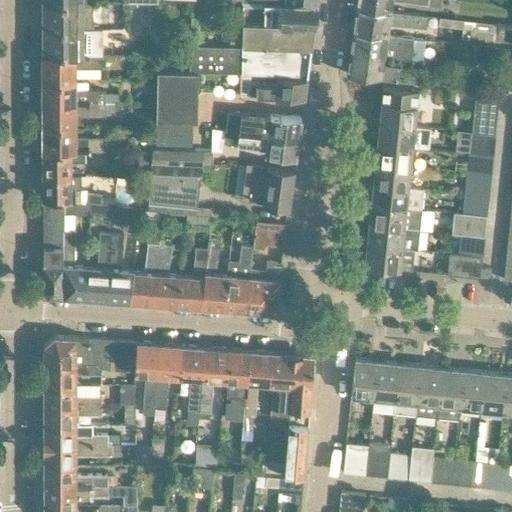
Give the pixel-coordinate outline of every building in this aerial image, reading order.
[(317,1),(271,0),(242,0),(242,20),(314,21),(317,1)] [(357,0),(356,7),(390,11),(391,0),(399,0),(428,3),(428,0),(357,0)] [(82,2),(82,1),(42,2),(42,28),(62,28),(93,27),(93,2),(82,2)] [(428,15),(390,11),(356,7),(353,30),(387,34),(388,24),(426,28),(428,15)] [(192,16),(191,29),(199,29),(199,17),(192,16)] [(439,16),(438,25),(461,27),(461,36),(493,39),(495,23),(439,16)] [(189,70),(196,70),(307,73),(314,21),(242,20),(242,35),(230,35),(230,45),(190,44),(189,70)] [(62,28),(42,28),(42,54),(102,54),(102,28),(93,27),(62,28)] [(353,30),(350,52),(384,56),(411,59),(411,58),(413,37),(387,34),(353,30)] [(350,53),(347,73),(378,77),(384,77),(432,83),(433,70),(382,64),(383,57),(350,53)] [(122,54),(102,54),(42,54),(42,78),(75,78),(75,76),(75,67),(122,67),(122,54)] [(196,70),(189,70),(156,69),(155,119),(195,120),(196,70)] [(238,94),(303,96),(306,77),(277,76),(277,84),(250,83),(239,83),(238,94)] [(457,76),(456,85),(467,86),(468,77),(457,76)] [(75,78),(42,78),(42,102),(104,102),(104,92),(104,88),(86,88),(86,79),(75,79),(75,78)] [(383,85),(381,100),(379,121),(414,125),(418,88),(383,85)] [(476,88),(471,131),(494,133),(499,91),(499,90),(476,88)] [(117,92),(104,92),(104,102),(114,102),(117,102),(117,92)] [(104,102),(42,102),(42,124),(75,124),(75,114),(104,114),(114,114),(114,102),(104,102)] [(298,138),(301,116),(270,113),(229,109),(226,128),(238,130),(298,138)] [(191,122),(155,121),(154,142),(190,143),(191,122)] [(377,141),(412,145),(429,147),(431,127),(414,125),(379,121),(377,141)] [(75,124),(42,124),(43,150),(85,149),(106,149),(116,149),(116,136),(75,137),(75,124)] [(212,126),(211,150),(222,151),(224,128),(212,126)] [(298,138),(238,130),(237,143),(265,146),(265,152),(295,157),(298,138)] [(492,153),(494,133),(471,131),(469,151),(492,153)] [(377,141),(375,162),(410,165),(412,145),(377,141)] [(85,149),(43,150),(43,173),(74,173),(74,160),(85,160),(85,149)] [(202,150),(192,150),(165,149),(151,149),(150,162),(202,162),(202,150)] [(469,151),(467,171),(490,174),(492,153),(469,151)] [(149,153),(135,153),(135,170),(149,170),(149,153)] [(161,209),(187,212),(195,213),(202,162),(150,162),(147,208),(150,208),(161,209)] [(241,200),(268,203),(288,206),(293,169),(274,166),(247,162),(241,200)] [(410,165),(375,162),(373,183),(408,186),(410,165)] [(467,171),(465,192),(488,194),(490,174),(467,171)] [(63,199),(71,200),(71,187),(79,187),(79,173),(74,173),(43,173),(43,198),(63,198),(63,199)] [(137,177),(136,191),(147,192),(148,177),(137,177)] [(371,203),(406,206),(422,208),(424,188),(408,186),(373,183),(371,203)] [(86,190),(85,202),(91,202),(102,203),(103,192),(86,190)] [(465,192),(463,212),(486,214),(488,194),(465,192)] [(63,213),(63,199),(63,198),(43,198),(43,289),(47,293),(63,295),(63,230),(63,213)] [(91,202),(85,202),(71,200),(63,199),(63,213),(90,213),(91,202)] [(102,203),(91,202),(90,213),(112,216),(113,204),(102,203)] [(369,223),(403,226),(420,228),(422,208),(406,206),(371,203),(369,223)] [(139,207),(114,205),(113,204),(112,216),(137,219),(139,207)] [(484,234),(486,214),(463,212),(454,211),(452,231),(461,232),(484,234)] [(212,214),(195,213),(187,212),(186,223),(210,225),(212,214)] [(252,245),(252,247),(263,248),(263,246),(266,243),(283,245),(286,222),(255,219),(252,245)] [(367,243),(401,246),(402,246),(418,248),(420,228),(403,226),(369,223),(367,243)] [(128,299),(151,301),(159,237),(160,227),(149,226),(147,241),(148,241),(144,269),(132,268),(128,299)] [(75,230),(63,230),(63,295),(84,296),(86,263),(74,262),(75,230)] [(111,230),(111,233),(106,298),(128,299),(132,268),(132,266),(119,265),(122,231),(111,230)] [(84,296),(106,298),(111,233),(100,231),(97,264),(86,263),(84,296)] [(461,232),(459,252),(482,255),(484,234),(461,232)] [(159,237),(151,301),(175,303),(179,271),(168,270),(171,244),(163,243),(164,238),(159,237)] [(207,247),(199,305),(222,306),(226,272),(216,271),(219,240),(208,239),(207,247)] [(402,246),(401,246),(367,243),(364,264),(399,268),(402,246)] [(228,257),(226,272),(222,306),(244,308),(248,276),(252,247),(252,245),(241,244),(238,259),(228,257)] [(180,271),(175,303),(199,305),(207,247),(195,246),(192,272),(180,271)] [(447,273),(480,276),(481,266),(482,255),(459,252),(450,251),(447,273)] [(264,278),(248,276),(244,308),(270,310),(275,305),(281,261),(267,260),(265,271),(264,278)] [(480,276),(490,277),(491,267),(481,266),(480,276)] [(43,343),(43,363),(76,363),(76,362),(102,362),(102,367),(105,367),(106,354),(135,357),(137,340),(55,334),(43,343)] [(160,342),(137,340),(135,357),(134,373),(145,374),(142,413),(154,414),(155,407),(160,342)] [(183,343),(160,342),(155,407),(167,408),(169,376),(180,377),(183,343)] [(183,343),(180,377),(192,378),(189,418),(195,425),(199,425),(200,410),(205,345),(183,343)] [(227,346),(205,345),(200,410),(211,410),(213,380),(224,380),(227,346)] [(249,348),(227,346),(224,380),(227,381),(225,418),(243,419),(249,348)] [(271,350),(249,348),(243,419),(243,430),(254,431),(255,414),(258,382),(269,383),(271,350)] [(295,351),(271,350),(269,383),(272,384),(270,416),(289,418),(295,351)] [(295,351),(289,418),(288,422),(308,423),(313,353),(295,351)] [(351,394),(372,396),(376,359),(355,357),(351,394)] [(374,396),(372,410),(394,412),(399,362),(376,359),(373,396),(374,396)] [(76,363),(43,363),(43,384),(76,384),(76,371),(90,371),(90,382),(99,382),(102,382),(102,367),(102,362),(76,362),(76,363)] [(394,412),(415,414),(420,364),(399,362),(394,412)] [(415,414),(436,417),(438,403),(441,366),(420,364),(415,414)] [(441,366),(438,403),(436,417),(458,419),(459,405),(463,368),(441,366)] [(459,405),(480,407),(484,371),(463,368),(459,405)] [(480,407),(502,409),(506,373),(484,371),(480,407)] [(502,409),(511,410),(511,373),(506,373),(502,409)] [(124,403),(134,403),(134,383),(120,382),(120,403),(124,403)] [(43,384),(43,403),(102,403),(102,393),(76,393),(76,384),(43,384)] [(43,403),(43,423),(76,423),(76,414),(102,413),(102,410),(107,410),(107,403),(102,403),(43,403)] [(134,403),(124,403),(124,423),(135,423),(134,403)] [(288,422),(285,463),(284,472),(304,474),(308,423),(288,422)] [(76,423),(43,423),(43,443),(120,443),(120,433),(92,433),(92,423),(76,423)] [(479,423),(476,447),(483,447),(485,423),(479,423)] [(152,445),(151,461),(162,462),(164,437),(153,436),(152,445)] [(368,444),(365,473),(387,475),(389,452),(390,442),(369,440),(368,444)] [(346,441),(343,470),(365,473),(368,444),(346,441)] [(120,443),(43,443),(44,461),(76,461),(76,455),(120,455),(120,443)] [(135,443),(135,453),(135,460),(151,461),(152,445),(135,443)] [(411,454),(409,477),(430,479),(432,456),(433,447),(412,445),(411,454)] [(475,461),(473,484),(494,486),(497,463),(498,449),(487,448),(485,462),(475,461)] [(411,454),(389,452),(387,475),(409,477),(411,454)] [(219,454),(218,456),(218,467),(234,468),(239,469),(240,455),(219,454)] [(197,455),(196,465),(213,466),(218,467),(218,456),(197,455)] [(454,459),(432,456),(430,479),(452,482),(454,459)] [(475,461),(454,459),(452,482),(473,484),(475,461)] [(109,485),(113,485),(113,473),(76,473),(76,461),(44,461),(44,485),(109,485)] [(262,461),(261,470),(278,472),(278,463),(262,461)] [(494,486),(511,488),(511,464),(497,463),(494,486)] [(191,465),(189,483),(211,485),(213,466),(196,465),(191,465)] [(234,483),(233,497),(241,498),(243,484),(248,484),(249,474),(235,473),(234,483)] [(266,485),(278,487),(279,476),(267,475),(267,476),(266,485)] [(278,487),(278,490),(295,492),(294,501),(301,502),(303,478),(280,476),(279,476),(278,487)] [(76,506),(76,495),(109,495),(109,485),(44,485),(44,507),(76,506)] [(135,485),(124,485),(124,495),(124,505),(126,505),(136,505),(135,485)] [(341,493),(339,511),(353,511),(363,511),(365,493),(341,491),(340,493),(341,493)] [(388,496),(386,508),(409,510),(410,498),(388,496)] [(165,503),(164,511),(173,511),(176,509),(177,501),(165,499),(165,503)] [(163,511),(164,511),(165,503),(152,502),(150,511),(163,511)]
